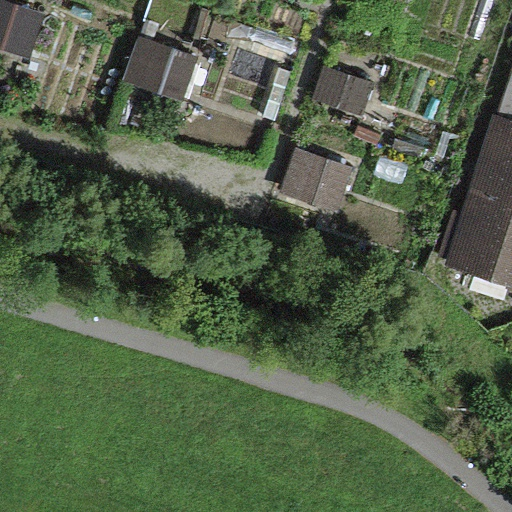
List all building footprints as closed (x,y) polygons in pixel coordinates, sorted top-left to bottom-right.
[(15,0),(0,0),(0,43),(31,54),(46,10),(15,0)] [(138,32),(123,77),(183,97),(198,52),(138,32)] [(324,62),(313,94),(364,112),(375,81),(324,62)] [(511,121),(494,116),(447,265),(511,284),(511,121)] [(296,145),(280,189),(339,210),(355,165),(296,145)]
